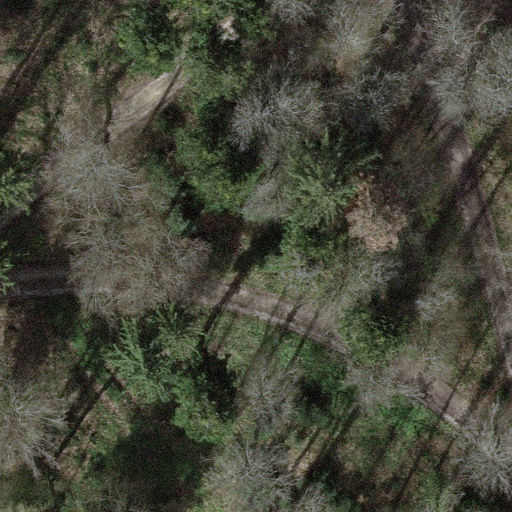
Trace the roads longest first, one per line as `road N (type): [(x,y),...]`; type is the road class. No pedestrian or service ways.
road 1 (track): [(0,278),(317,329),(511,475)]
road 2 (track): [(511,343),(390,0)]
road 3 (track): [(0,226),(274,0)]
